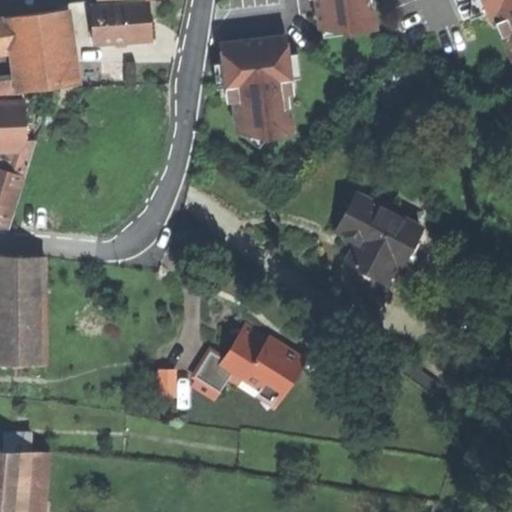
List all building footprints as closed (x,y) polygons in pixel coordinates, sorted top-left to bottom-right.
[(370,0),(303,0),(308,35),(374,27),(370,0)] [(511,0),(478,0),(496,60),(511,55),(511,0)] [(146,1),(90,5),(93,40),(149,35),(147,17),(146,1)] [(59,8),(12,15),(17,49),(20,75),(22,89),(69,83),(59,8)] [(0,51),(17,49),(12,15),(0,16),(0,51)] [(283,31),(212,37),(217,101),(228,101),(231,139),(292,133),(283,31)] [(0,91),(22,89),(20,75),(0,78),(0,91)] [(23,100),(0,100),(0,141),(22,141),(25,141),(25,139),(23,100)] [(22,141),(12,172),(23,175),(34,140),(25,139),(25,141),(22,141)] [(12,172),(0,168),(0,226),(8,227),(23,175),(12,172)] [(420,227),(355,192),(336,229),(344,233),(343,235),(356,241),(351,250),(346,260),(389,284),(420,227)] [(45,254),(0,254),(0,338),(46,338),(45,254)] [(379,304),(389,284),(346,260),(335,280),(379,304)] [(455,311),(477,322),(491,295),(469,284),(455,311)] [(194,375),(218,391),(226,380),(236,387),(242,378),(259,390),(264,382),(282,394),(304,360),(267,336),(266,338),(245,324),(232,343),(222,358),(210,350),(194,375)] [(0,362),(46,362),(46,338),(0,338),(0,362)] [(157,395),(173,396),(174,370),(158,370),(157,395)] [(277,401),(282,394),(264,382),(259,390),(277,401)] [(14,432),(0,431),(0,448),(14,449),(14,432)] [(30,449),(14,449),(0,448),(0,473),(28,475),(30,449)] [(25,511),(28,475),(0,473),(0,511),(25,511)]
